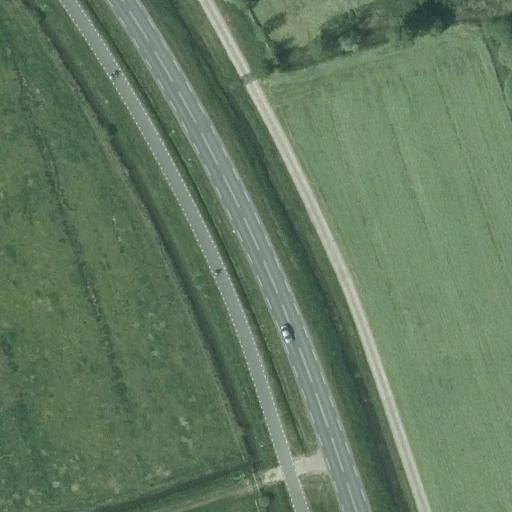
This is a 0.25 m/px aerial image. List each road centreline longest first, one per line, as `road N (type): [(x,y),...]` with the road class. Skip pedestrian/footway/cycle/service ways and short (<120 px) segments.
road 1 (primary): [(356,511),(271,275),(196,122),(122,0)]
road 2 (unclassified): [(204,0),(338,265),(424,511)]
